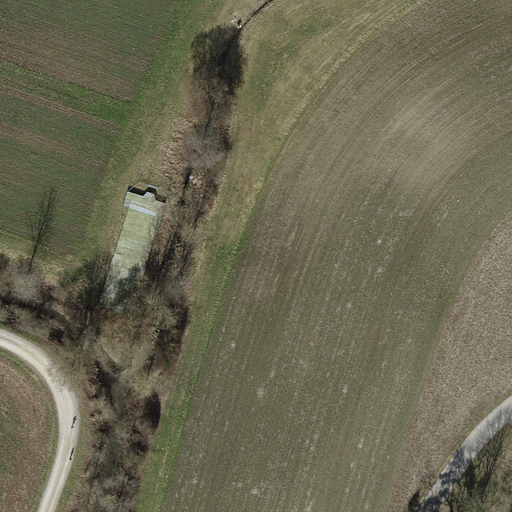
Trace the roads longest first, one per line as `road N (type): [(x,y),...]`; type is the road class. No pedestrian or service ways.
road 1 (track): [(47,511),(65,457),(68,406),(47,367),(0,338)]
road 2 (track): [(433,511),(477,446),(511,415)]
